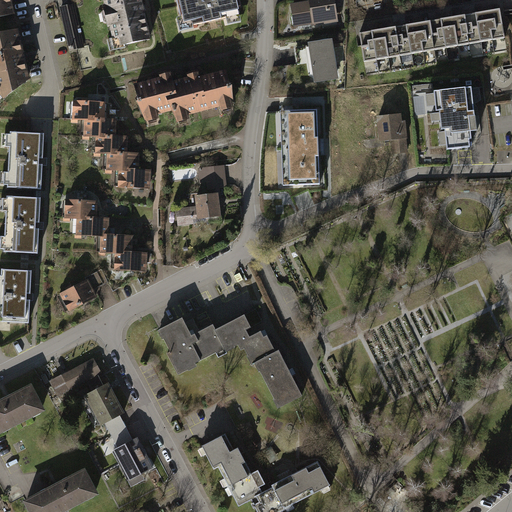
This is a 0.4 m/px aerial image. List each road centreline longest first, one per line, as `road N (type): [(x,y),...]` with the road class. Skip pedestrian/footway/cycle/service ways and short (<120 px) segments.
road 1 (residential): [(250,239),(414,174),(511,169)]
road 2 (residential): [(250,239),(248,156),(262,0)]
road 3 (residential): [(104,321),(202,511)]
road 4 (residential): [(104,321),(240,252),(250,239)]
